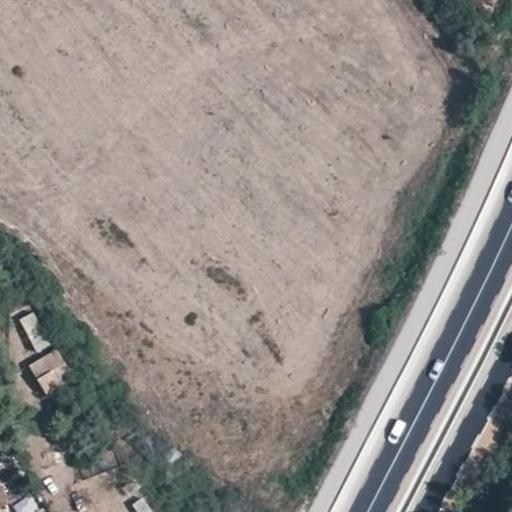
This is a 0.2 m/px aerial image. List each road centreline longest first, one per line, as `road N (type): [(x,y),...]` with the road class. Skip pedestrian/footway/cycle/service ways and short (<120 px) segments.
road 1 (unclassified): [(319,511),(511,105)]
road 2 (primary): [(511,220),(369,511)]
road 3 (unclassified): [(511,355),(428,511)]
